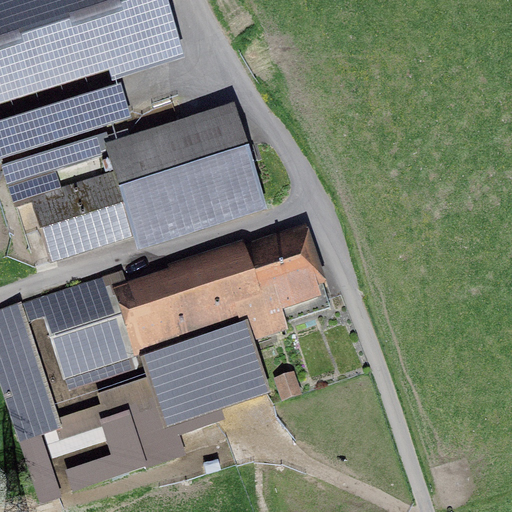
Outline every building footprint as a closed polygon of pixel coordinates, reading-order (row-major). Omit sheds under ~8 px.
[(154,0),(16,0),(0,5),(0,99),(169,47),(154,0)] [(118,94),(0,130),(0,155),(126,117),(118,94)] [(208,224),(261,207),(232,116),(110,154),(117,176),(61,193),(54,171),(9,185),(16,209),(37,202),(56,260),(137,235),(137,236),(205,215),(208,224)] [(253,145),(245,148),(249,163),(258,161),(253,145)] [(301,243),(126,299),(119,276),(0,314),(0,375),(21,439),(56,428),(61,441),(161,408),(164,420),(262,388),(247,342),(286,329),(284,322),(329,307),(323,288),(316,290),(301,243)]
